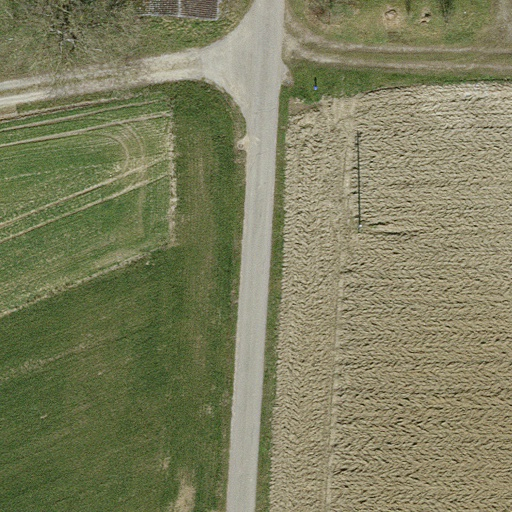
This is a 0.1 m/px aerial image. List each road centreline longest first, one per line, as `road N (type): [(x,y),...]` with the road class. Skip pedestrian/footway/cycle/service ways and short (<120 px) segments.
road 1 (track): [(0,92),(267,54),(511,66)]
road 2 (unclassified): [(238,511),(270,0)]
